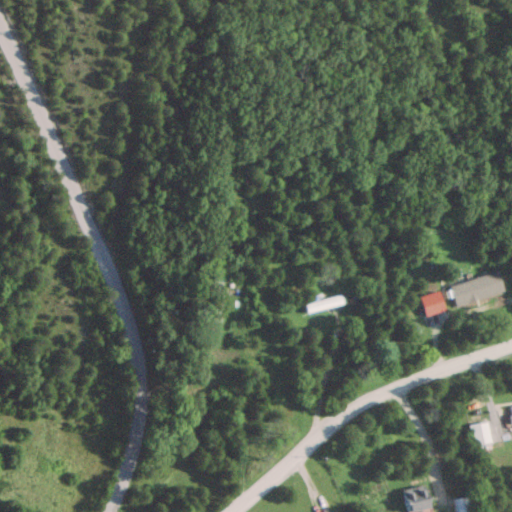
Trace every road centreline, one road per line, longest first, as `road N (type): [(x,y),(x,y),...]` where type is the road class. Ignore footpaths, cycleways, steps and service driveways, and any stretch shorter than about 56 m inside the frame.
road 1 (residential): [(91,511),(127,350),(0,17)]
road 2 (residential): [(227,511),(365,400),(511,341)]
